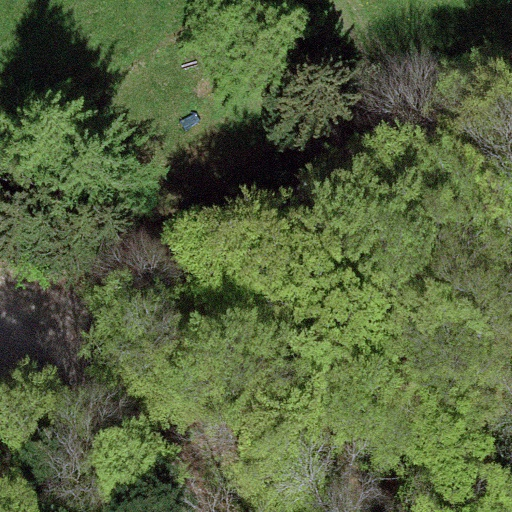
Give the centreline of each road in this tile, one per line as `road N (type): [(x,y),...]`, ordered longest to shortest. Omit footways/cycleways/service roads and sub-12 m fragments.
road 1 (track): [(48,353),(391,138),(511,89)]
road 2 (track): [(173,511),(105,405),(48,353)]
